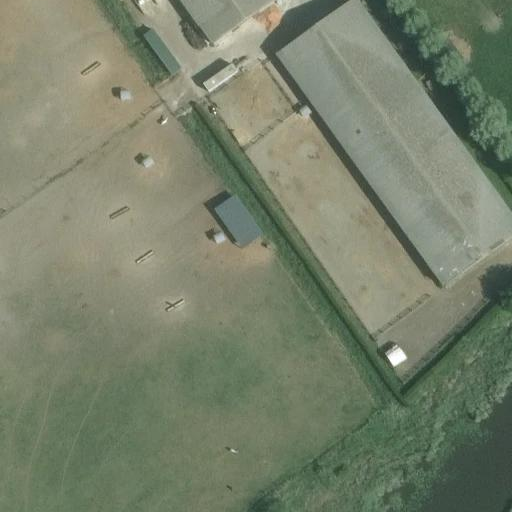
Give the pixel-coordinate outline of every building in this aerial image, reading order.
[(179,0),(213,48),(280,0),(179,0)] [(511,214),(356,0),(355,0),(276,57),(444,289),(511,240),(511,214)] [(153,31),(144,37),(171,75),(179,70),(153,31)] [(203,92),(230,73),(222,62),(196,81),(203,92)] [(206,208),(231,251),(254,238),(229,194),(206,208)] [(388,345),(376,355),(386,367),(398,358),(388,345)]
